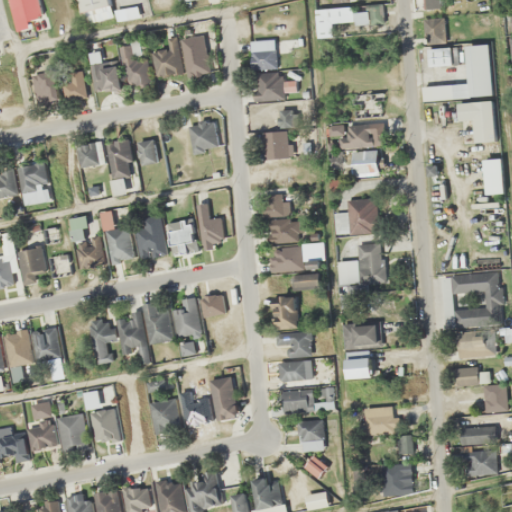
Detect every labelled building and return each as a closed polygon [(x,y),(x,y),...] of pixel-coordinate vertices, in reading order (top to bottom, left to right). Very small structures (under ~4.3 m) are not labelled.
[(7,0),(15,31),(31,27),(29,21),(41,18),(37,0),(7,0)] [(107,0),(77,0),(81,13),(93,11),(95,20),(111,16),(107,0)] [(317,37),(332,36),(331,23),(379,20),(378,5),(315,8),(317,37)] [(424,18),(424,43),(443,43),(443,18),(424,18)] [(186,76),(208,73),(204,36),(181,38),(186,76)] [(251,69),(274,69),(274,40),(251,40),(251,69)] [(421,86),(422,100),(492,95),(489,44),(465,46),(468,83),(421,86)] [(120,48),(125,59),(131,56),(126,45),(120,48)] [(450,47),(427,48),(428,66),(451,65),(450,47)] [(121,87),(115,59),(89,65),(95,92),(121,87)] [(85,98),(81,70),(61,73),(65,101),(85,98)] [(252,73),(252,100),(282,100),(282,73),(252,73)] [(359,114),(377,114),(377,95),(359,95),(359,114)] [(496,141),(494,100),(458,102),(459,120),(474,120),(475,142),(496,141)] [(295,126),(293,109),(276,111),(278,128),(295,126)] [(210,147),(216,146),(212,121),(189,125),(195,160),(211,157),(210,147)] [(289,131),(261,131),(261,158),(289,158),(289,131)] [(136,142),(143,165),(156,161),(150,138),(136,142)] [(106,143),(111,179),(132,175),(126,140),(106,143)] [(97,193),(96,165),(98,165),(97,142),(80,143),(82,193),(97,193)] [(378,175),(378,150),(353,150),(353,175),(378,175)] [(484,159),(484,193),(501,193),(501,159),(484,159)] [(22,204),(49,200),(44,162),(16,166),(22,204)] [(263,193),(263,217),(287,217),(287,193),(263,193)] [(350,199),(350,233),(376,233),(376,199),(350,199)] [(201,244),(223,241),(219,218),(209,220),(206,203),(195,205),(201,244)] [(128,226),(113,228),(110,211),(100,213),(103,231),(105,231),(110,262),(133,258),(128,226)] [(340,233),(350,229),(343,213),(333,217),(340,233)] [(99,235),(86,237),(83,215),(69,217),(77,269),(104,265),(99,235)] [(144,228),(137,229),(141,258),(164,255),(159,216),(143,218),(144,228)] [(267,243),(299,243),(299,220),(267,220),(267,243)] [(0,230),(0,284),(14,282),(12,269),(19,268),(21,285),(35,282),(34,274),(44,272),(40,246),(14,251),(10,229),(0,230)] [(357,244),(358,262),(356,262),(357,285),(385,283),(382,242),(357,244)] [(271,247),(271,271),(302,271),(302,247),(271,247)] [(457,358),(495,356),(493,324),(501,324),(497,272),(451,275),(455,330),(457,358)] [(318,273),(293,275),(294,289),(319,287),(318,273)] [(290,275),(266,275),(266,291),(290,291),(290,275)] [(220,313),(220,295),(206,295),(206,313),(220,313)] [(274,329),(297,328),(295,295),(273,296),(274,329)] [(181,309),(177,309),(175,333),(196,335),(199,299),(182,297),(181,309)] [(149,343),(173,339),(166,301),(143,305),(149,343)] [(116,316),(122,349),(137,346),(140,362),(148,360),(139,312),(116,316)] [(89,321),(94,362),(111,359),(108,341),(115,340),(112,318),(89,321)] [(378,346),(378,322),(343,322),(343,346),(378,346)] [(76,354),(73,326),(65,327),(68,355),(76,354)] [(34,329),(36,359),(59,358),(57,329),(34,329)] [(5,333),(10,366),(32,362),(27,330),(5,333)] [(277,361),(278,381),(311,379),(308,331),(274,333),(275,346),(287,345),(287,360),(277,361)] [(345,350),(345,378),(372,378),(372,350),(345,350)] [(456,386),(478,386),(477,367),(456,367),(456,386)] [(230,376),(209,380),(217,421),(237,417),(230,376)] [(507,411),(507,384),(483,384),(483,411),(507,411)] [(334,409),(332,387),(281,391),(282,412),(334,409)] [(87,410),(101,406),(98,389),(83,392),(87,410)] [(149,402),(155,433),(180,428),(174,397),(149,402)] [(58,445),(49,402),(33,406),(36,420),(26,422),(32,450),(58,445)] [(91,411),(95,443),(119,439),(115,408),(91,411)] [(62,451),(88,447),(82,413),(57,417),(62,451)] [(324,449),(323,419),(299,420),(300,450),(324,449)] [(0,455),(13,454),(14,461),(29,459),(25,431),(11,433),(10,427),(0,428),(0,455)] [(460,427),(460,443),(493,443),(493,427),(460,427)] [(398,436),(398,453),(411,453),(411,436),(398,436)] [(459,475),(496,475),(496,449),(459,449),(459,475)] [(305,466),(318,477),(327,466),(314,454),(305,466)] [(381,494),(413,494),(413,463),(381,463),(381,494)] [(201,473),(202,479),(190,482),(197,509),(222,502),(213,470),(201,473)] [(284,502),(276,479),(267,482),(265,476),(250,481),(260,510),(284,502)] [(184,511),(181,481),(157,483),(160,511),(184,511)] [(124,511),(148,511),(148,487),(124,487),(124,511)] [(96,492),(97,511),(119,511),(117,489),(96,492)] [(305,494),(307,508),(328,505),(325,491),(305,494)] [(248,511),(245,492),(232,495),(235,511),(248,511)] [(93,511),(93,498),(70,498),(69,511),(93,511)] [(38,503),(38,511),(58,511),(57,501),(38,503)]
